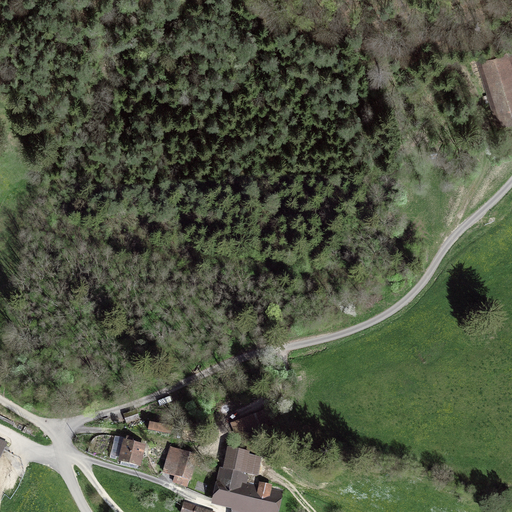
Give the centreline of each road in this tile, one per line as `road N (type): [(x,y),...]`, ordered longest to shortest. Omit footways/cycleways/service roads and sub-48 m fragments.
road 1 (track): [(61,451),(148,478),(217,511)]
road 2 (residential): [(86,511),(54,436),(0,402)]
